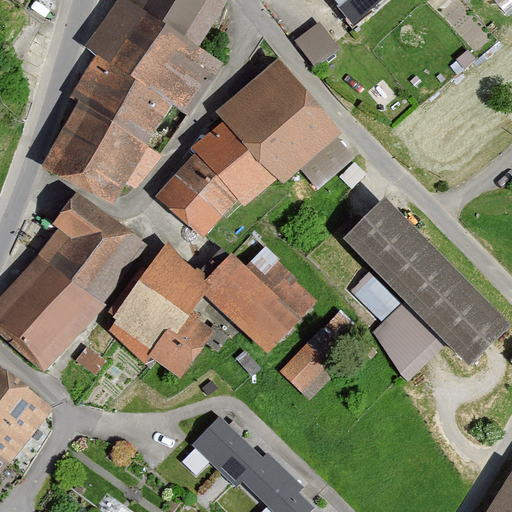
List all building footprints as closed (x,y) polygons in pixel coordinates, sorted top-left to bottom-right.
[(198,50),(225,8),(212,0),(143,0),(138,8),(124,0),(118,0),(86,51),(97,58),(71,100),(80,106),(41,168),(51,174),(49,177),(109,214),(125,188),(136,195),(160,157),(146,149),(171,109),(187,119),(221,65),(198,50)] [(327,0),(352,29),(386,0),(327,0)] [(318,62),(343,44),(323,17),(298,36),(318,62)] [(357,158),(275,65),(214,117),(221,125),(192,149),(198,156),(156,201),(203,240),(235,205),(243,212),(275,181),(279,187),(300,168),(321,194),(357,158)] [(58,235),(0,300),(0,333),(43,373),(105,308),(146,247),(74,195),(50,228),(58,235)] [(506,330),(383,200),(340,242),(404,307),(377,333),(404,386),(443,349),(463,369),(506,330)] [(201,282),(167,244),(105,332),(142,369),(148,361),(178,384),(214,335),(187,316),(204,298),(266,358),(316,301),(261,244),(243,265),(230,253),(201,282)] [(308,389),(365,327),(341,305),(284,367),(308,389)] [(0,478),(51,412),(0,375),(0,478)] [(219,419),(191,447),(238,493),(243,488),(267,511),(314,511),(299,497),(305,492),(268,455),(262,462),(219,419)] [(511,511),(511,473),(486,511),(511,511)]
